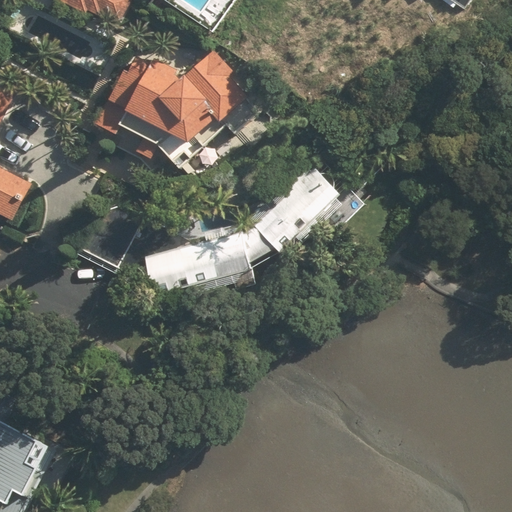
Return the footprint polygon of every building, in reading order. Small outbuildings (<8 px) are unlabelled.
[(128,0),(63,0),(118,24),(128,0)] [(162,145),(182,168),(206,147),(226,131),(259,110),(220,51),(188,71),(135,43),(94,120),(119,133),(124,125),(146,137),(138,152),(153,161),(162,145)] [(0,72),(0,209),(17,219),(36,181),(0,163),(0,127),(22,84),(0,72)] [(149,256),(159,301),(264,279),(258,260),(284,252),(287,260),(321,226),(333,238),(367,204),(321,159),(270,209),(190,235),(194,248),(149,256)] [(0,417),(0,501),(10,507),(19,488),(45,500),(68,451),(0,417)]
